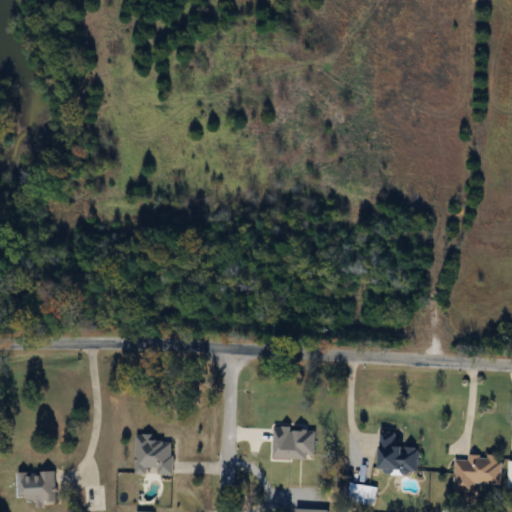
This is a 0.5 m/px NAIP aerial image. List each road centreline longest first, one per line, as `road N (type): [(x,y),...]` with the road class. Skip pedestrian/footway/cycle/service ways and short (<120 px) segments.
road 1 (residential): [(0,345),(150,345),(511,367)]
road 2 (residential): [(224,511),(233,350)]
